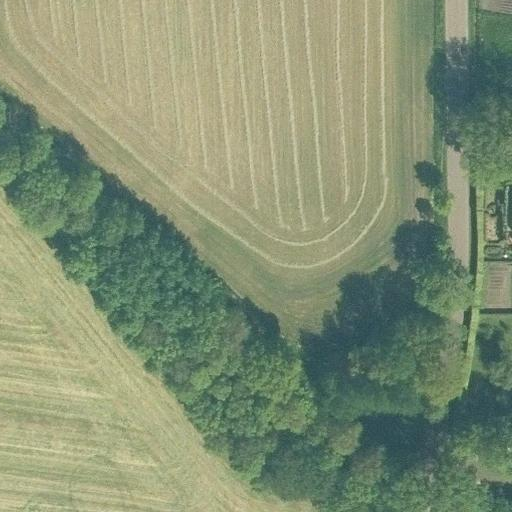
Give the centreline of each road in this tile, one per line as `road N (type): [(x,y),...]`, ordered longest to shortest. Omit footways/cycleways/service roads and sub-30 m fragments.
road 1 (track): [(0,100),(311,392),(438,419)]
road 2 (tertiary): [(419,511),(452,321),(456,0)]
